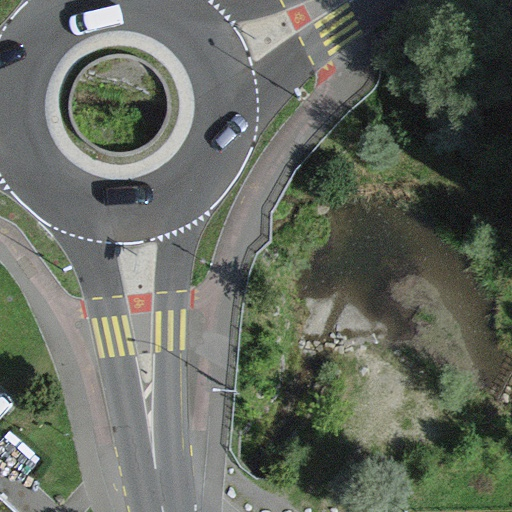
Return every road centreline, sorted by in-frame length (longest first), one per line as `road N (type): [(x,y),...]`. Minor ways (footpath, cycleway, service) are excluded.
road 1 (tertiary): [(165,511),(134,202)]
road 2 (secondary): [(211,66),(183,26),(163,13),(140,4),(97,5),(68,14),(32,47),(16,118)]
road 3 (secondary): [(134,202),(181,181),(211,141),(218,91),(211,66)]
road 4 (secondary): [(16,118),(48,178),(89,200),(134,202)]
road 5 (secondary): [(211,66),(337,0)]
